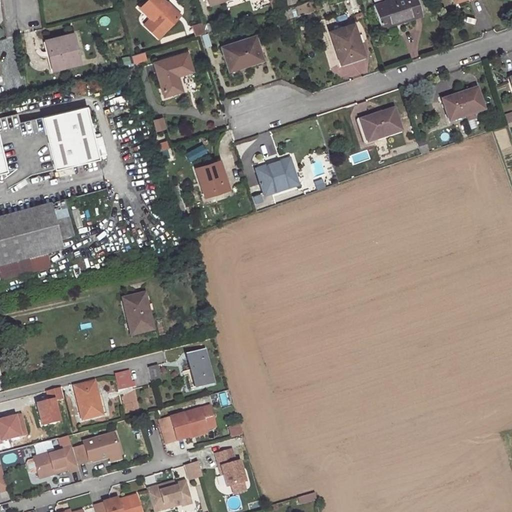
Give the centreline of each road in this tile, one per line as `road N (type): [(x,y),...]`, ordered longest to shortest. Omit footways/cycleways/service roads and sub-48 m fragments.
road 1 (residential): [(261,111),(307,105),(511,38)]
road 2 (residential): [(153,432),(161,464),(0,511)]
road 3 (unknown): [(0,203),(16,206),(117,178),(103,112)]
road 4 (unknown): [(0,397),(162,356)]
